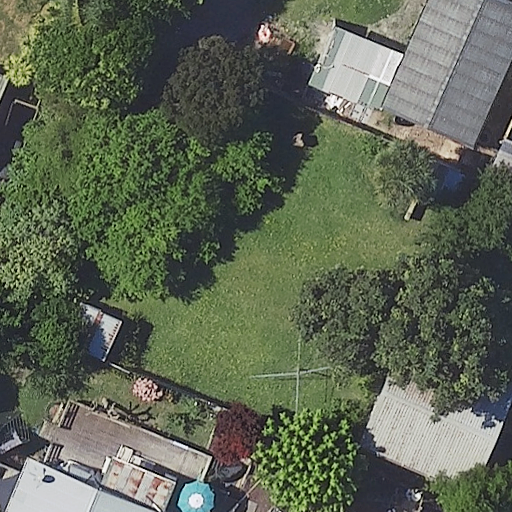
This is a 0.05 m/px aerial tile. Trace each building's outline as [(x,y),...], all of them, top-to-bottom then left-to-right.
[(511,0),(434,0),(387,114),(483,154),(511,84),(511,0)] [(0,140),(23,89),(0,78),(0,140)] [(511,133),(485,186),(511,200),(511,133)] [(511,449),(511,384),(405,353),(373,460),(498,497),(511,449)] [(185,511),(190,500),(44,448),(21,511),(185,511)]
